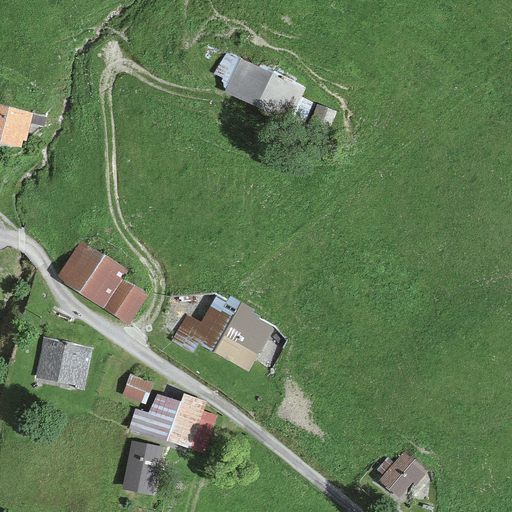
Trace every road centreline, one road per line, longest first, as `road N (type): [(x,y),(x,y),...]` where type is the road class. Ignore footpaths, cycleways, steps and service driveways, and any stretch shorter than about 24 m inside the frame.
road 1 (track): [(4,235),(28,243),(78,309),(253,425),(359,511)]
road 2 (track): [(217,94),(172,88),(127,67),(107,78),(112,195),(162,294),(128,344)]
